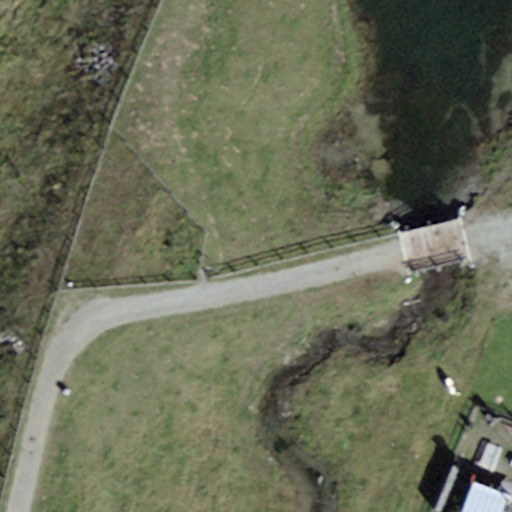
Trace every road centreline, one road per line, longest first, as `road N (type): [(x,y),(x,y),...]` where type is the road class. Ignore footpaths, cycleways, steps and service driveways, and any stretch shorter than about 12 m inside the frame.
road 1 (track): [(70,324),(511,228)]
road 2 (track): [(179,0),(165,74),(177,142),(210,222),(210,294)]
road 3 (track): [(70,324),(24,511)]
